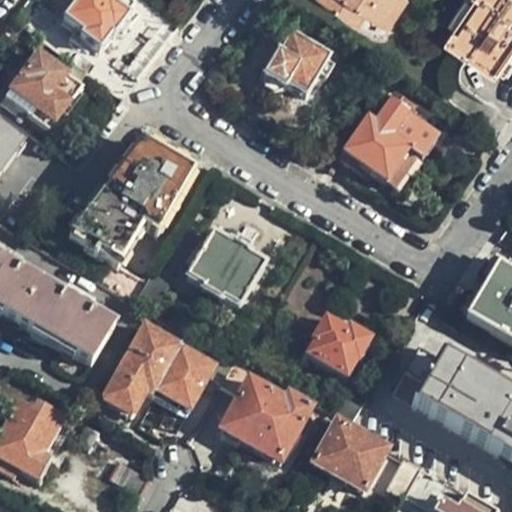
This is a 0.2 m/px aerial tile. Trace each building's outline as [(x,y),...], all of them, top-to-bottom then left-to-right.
[(131,16),(136,9),(135,3),(130,0),(117,0),(115,3),(111,1),(109,4),(104,0),(83,0),(67,23),(86,37),(84,40),(102,54),(114,38),(117,40),(133,18),(131,16)] [(392,23),(407,0),(324,0),(360,25),(371,8),(392,23)] [(500,73),(511,56),(511,0),(479,0),(453,40),(500,73)] [(272,10),(258,29),(270,39),(285,20),(272,10)] [(308,100),(330,63),(293,40),(282,56),(280,55),(266,79),(288,93),(291,89),(308,100)] [(51,134),(85,89),(42,58),(8,103),(51,134)] [(421,164),(438,139),(391,106),(376,127),(369,123),(345,157),(396,191),(417,161),(421,164)] [(0,179),(22,150),(0,132),(0,179)] [(138,306),(141,301),(155,276),(152,278),(123,262),(142,226),(161,236),(196,173),(143,142),(70,244),(80,250),(78,253),(104,268),(106,265),(118,271),(108,289),(138,306)] [(266,268),(216,238),(190,281),(206,292),(205,294),(224,305),(226,302),(241,311),(266,268)] [(90,370),(114,328),(84,310),(87,305),(74,297),(70,302),(12,268),(15,263),(3,255),(0,260),(0,312),(4,315),(2,318),(14,325),(33,336),(35,332),(75,356),(73,360),(90,370)] [(511,272),(500,265),(468,320),(511,346),(511,272)] [(155,276),(141,301),(158,311),(173,287),(155,276)] [(143,309),(139,316),(148,321),(152,314),(143,309)] [(365,359),(371,347),(369,343),(350,332),(348,335),(328,324),(318,342),(319,344),(311,359),(348,380),(359,360),(365,359)] [(155,399),(158,394),(181,352),(182,351),(146,330),(106,403),(134,420),(148,395),(155,399)] [(511,401),(423,350),(396,395),(511,463),(511,401)] [(211,379),(222,386),(235,364),(223,357),(218,365),(215,371),(208,367),(181,352),(158,394),(191,412),(211,379)] [(215,371),(218,365),(212,361),(208,367),(215,371)] [(222,386),(220,390),(240,402),(221,435),(225,438),(226,444),(235,449),(242,447),(282,468),(313,413),(290,400),(287,407),(275,400),(276,399),(276,397),(251,383),(255,376),(235,364),(222,386)] [(354,424),(367,403),(351,393),(338,415),(354,424)] [(60,458),(76,430),(38,408),(34,414),(21,406),(0,442),(0,461),(42,485),(54,464),(60,467),(64,461),(60,458)] [(363,495),(387,454),(379,449),(337,424),(314,467),(363,495)] [(143,496),(154,477),(123,460),(112,479),(143,496)] [(388,493),(405,502),(420,473),(404,463),(388,493)] [(491,511),(420,473),(405,502),(422,511),(491,511)]
